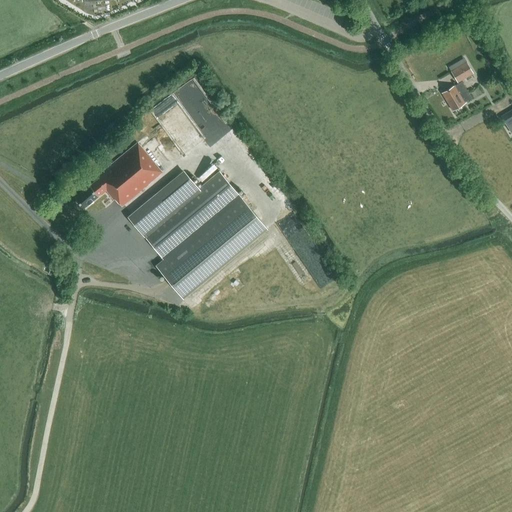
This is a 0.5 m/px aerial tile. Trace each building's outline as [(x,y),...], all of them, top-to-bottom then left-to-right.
[(467,62),(451,71),(456,81),(457,83),(473,74),(467,62)] [(455,85),(442,93),(452,110),(466,102),(465,101),(471,98),(461,81),(458,84),(457,83),(456,81),(453,83),(455,85)] [(508,128),(511,125),(511,109),(501,116),(508,128)] [(121,206),(162,172),(137,143),(96,177),(98,179),(75,198),(83,208),(106,190),(114,199),(115,199),(121,206)] [(219,171),(198,189),(184,171),(128,217),(163,260),(162,261),(156,266),(183,298),(267,229),(240,197),(219,171)] [(337,276),(310,230),(295,238),(323,285),(337,276)] [(45,268),(59,275),(64,265),(50,258),(45,268)]
